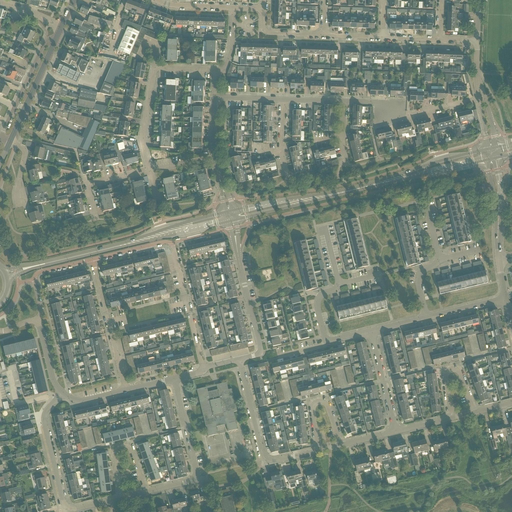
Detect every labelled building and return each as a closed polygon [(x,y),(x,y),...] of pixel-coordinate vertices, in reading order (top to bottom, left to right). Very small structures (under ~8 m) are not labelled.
[(103,0),(93,0),(93,2),(96,3),(95,7),(101,10),(103,7),(106,1),(103,0)] [(131,11),(134,3),(128,1),(125,8),(131,11)] [(137,13),(140,5),(134,3),(131,11),(137,13)] [(459,8),(459,5),(452,4),(451,4),(451,7),(447,7),(446,8),(446,10),(446,11),(447,11),(447,13),(455,14),(458,14),(459,14),(459,11),(455,11),(455,8),(459,8)] [(89,12),(92,13),(93,13),(94,11),(83,5),(82,7),(81,7),(80,10),(81,10),(80,12),(87,15),(89,12)] [(146,8),(140,5),(137,13),(143,15),(146,8)] [(101,10),(95,7),(94,11),(102,14),(108,16),(109,14),(106,12),(101,10)] [(153,19),(156,11),(150,9),(148,16),(153,19)] [(159,21),(162,14),(156,11),(153,19),(159,21)] [(165,23),(167,16),(162,14),(159,21),(165,23)] [(111,26),(112,22),(89,16),(87,22),(87,23),(90,24),(93,25),(98,27),(110,30),(111,26)] [(173,18),(167,16),(165,23),(170,25),(173,18)] [(95,28),(83,23),(84,21),(77,17),(74,23),(80,26),(81,27),(81,26),(87,29),(89,29),(94,31),(95,28)] [(130,55),(131,53),(132,50),(133,47),(134,45),(136,42),(137,39),(138,36),(139,33),(142,28),(141,27),(138,26),(133,24),(129,22),(125,21),(124,23),(122,24),(123,25),(121,29),(126,31),(118,50),(130,55)] [(78,32),(79,30),(72,27),(70,32),(76,35),(84,37),(85,35),(78,32)] [(35,35),(34,35),(35,34),(32,32),(31,32),(28,31),(25,37),(20,34),(17,41),(22,43),(24,39),(31,42),(33,38),(34,37),(35,36),(35,35)] [(80,43),(84,44),(85,42),(85,39),(76,36),(74,39),(72,38),(68,46),(69,46),(69,47),(71,48),(72,47),(77,50),(77,49),(79,50),(78,51),(80,52),(82,47),(79,46),(80,43)] [(26,52),(21,49),(23,46),(16,43),(13,51),(15,52),(14,55),(23,59),(26,52)] [(277,46),(271,46),(271,57),(277,57),(276,63),(276,69),(279,69),(280,57),(277,57),(277,46)] [(280,57),(279,69),(282,69),(283,59),(289,59),(289,47),(288,47),(288,48),(283,48),(283,57),(280,57)] [(289,59),(289,63),(292,63),(292,61),(298,61),(298,50),(295,50),(295,49),(290,48),(290,47),(289,47),(289,59)] [(4,50),(0,48),(0,60),(7,63),(9,59),(1,56),(4,50)] [(331,56),(331,59),(334,59),(334,56),(337,56),(337,60),(336,60),(336,69),(340,69),(340,53),(337,53),(338,48),(332,48),(331,56)] [(365,49),(365,52),(362,52),(362,60),(371,60),(372,50),(365,49)] [(351,61),(351,59),(351,50),(345,50),(345,54),(342,53),(342,59),(342,71),(345,71),(347,71),(347,65),(345,65),(345,62),(351,62),(351,61)] [(358,51),(351,50),(351,59),(357,59),(357,71),(360,72),(360,58),(360,54),(357,53),(358,51)] [(396,51),(395,61),(401,61),(401,65),(401,67),(404,67),(404,64),(405,54),(402,54),(402,51),(401,50),(399,50),(398,51),(396,51)] [(413,63),(414,53),(412,52),(411,52),(408,52),(408,55),(405,54),(404,64),(407,64),(407,63),(413,63)] [(61,61),(66,64),(70,66),(72,61),(76,63),(79,58),(75,57),(75,59),(71,57),(64,54),(61,61)] [(81,60),(78,66),(80,72),(84,74),(89,63),(81,60)] [(134,60),(132,70),(134,71),(137,71),(144,72),(146,65),(140,64),(141,62),(142,62),(134,60)] [(2,62),(0,65),(0,68),(9,73),(6,77),(13,80),(14,79),(15,80),(16,79),(16,78),(16,76),(15,76),(17,73),(12,71),(14,66),(2,62)] [(118,82),(119,78),(125,65),(113,62),(112,65),(119,68),(110,87),(104,84),(99,94),(104,95),(112,96),(112,95),(118,82)] [(59,64),(55,72),(75,81),(79,73),(59,64)] [(234,66),(231,65),(228,73),(227,84),(231,84),(231,89),(235,90),(235,89),(237,89),(237,80),(237,78),(231,77),(232,74),(231,74),(234,66)] [(287,87),(287,83),(288,69),(285,69),(284,77),(278,77),(277,80),(277,88),(284,89),(284,85),(287,85),(287,87)] [(297,89),(297,78),(291,78),(291,69),(288,69),(287,83),(291,83),(290,89),(297,89)] [(327,76),(327,83),(331,83),(331,92),(337,92),(337,82),(331,82),(331,70),(328,70),(327,76)] [(143,80),(144,72),(137,71),(134,71),(133,75),(132,75),(131,77),(127,77),(126,80),(138,82),(138,81),(137,81),(138,79),(143,80)] [(347,89),(347,79),(348,71),(347,71),(345,71),(344,78),(343,78),(343,82),(337,82),(337,92),(343,93),(344,89),(347,89)] [(357,93),(357,85),(357,82),(353,82),(353,84),(350,84),(351,82),(351,79),(351,71),(348,71),(347,79),(347,89),(347,88),(350,89),(350,93),(357,93)] [(6,82),(0,80),(0,93),(6,96),(10,89),(5,87),(6,82)] [(65,98),(66,97),(79,100),(77,106),(93,110),(97,93),(81,89),(79,96),(67,93),(61,91),(62,88),(50,83),(47,91),(55,94),(54,94),(59,96),(60,96),(65,98)] [(140,85),(134,84),(131,83),(131,84),(128,83),(127,87),(131,87),(130,90),(139,92),(140,85)] [(448,89),(448,94),(452,94),(452,96),(458,96),(458,86),(452,85),(451,83),(448,83),(448,89)] [(138,98),(139,92),(130,90),(130,93),(126,93),(126,96),(129,97),(138,99),(138,98)] [(417,101),(417,93),(417,91),(409,90),(408,94),(410,95),(410,100),(417,101)] [(59,97),(53,94),(47,92),(45,97),(52,100),(53,98),(58,100),(59,97)] [(176,97),(164,96),(164,101),(163,101),(167,101),(167,104),(163,104),(175,105),(175,104),(178,104),(178,97),(176,97)] [(205,98),(194,97),(191,97),(191,105),(193,105),(201,106),(201,103),(205,103),(205,98)] [(69,107),(60,103),(59,106),(53,104),(53,105),(51,105),(52,103),(44,100),(41,106),(50,110),(50,109),(53,110),(53,111),(57,111),(66,113),(74,115),(76,108),(69,107)] [(126,106),(126,110),(134,111),(135,104),(125,102),(124,105),(126,106)] [(172,112),(174,112),(175,105),(163,104),(163,106),(160,106),(160,107),(161,107),(161,109),(160,109),(159,112),(172,112)] [(263,109),(263,112),(272,112),(272,107),(268,107),(268,104),(260,104),(260,109),(263,109)] [(201,108),(201,106),(193,105),(191,105),(193,108),(193,113),(204,113),(204,108),(201,108)] [(133,118),(134,111),(126,110),(125,113),(123,113),(122,116),(133,118)] [(471,111),(464,112),(466,120),(468,120),(470,119),(470,120),(478,119),(476,110),(475,110),(477,115),(472,116),(471,111)] [(89,147),(101,120),(94,119),(83,117),(74,115),(66,113),(57,111),(56,117),(65,118),(68,119),(68,122),(86,129),(83,136),(61,128),(59,133),(57,137),(54,144),(54,145),(78,150),(81,151),(87,152),(89,147)] [(464,112),(458,114),(460,123),(461,126),(468,125),(467,124),(466,120),(464,112)] [(450,117),(443,119),(445,127),(449,126),(449,127),(452,127),(451,120),(450,117)] [(50,129),(53,122),(44,118),(41,125),(50,129)] [(438,125),(434,126),(436,134),(438,142),(441,141),(438,130),(442,129),(442,128),(445,127),(443,119),(437,121),(438,125)] [(429,120),(422,121),(424,129),(428,128),(428,131),(432,130),(429,120)] [(422,121),(416,123),(417,129),(418,133),(418,134),(419,133),(422,133),(421,130),(424,129),(422,121)] [(120,129),(128,130),(130,124),(119,122),(118,125),(121,126),(120,129)] [(415,133),(412,134),(410,124),(403,126),(405,134),(406,138),(409,137),(409,136),(413,135),(413,137),(416,136),(415,133)] [(47,136),(50,129),(41,125),(37,132),(47,136)] [(401,134),(405,134),(403,126),(396,127),(399,138),(402,137),(401,134)] [(128,130),(120,129),(118,129),(117,136),(127,138),(128,130)] [(391,129),(384,131),(385,139),(386,139),(385,138),(388,137),(389,140),(393,139),(391,129)] [(359,138),(358,135),(359,135),(359,132),(351,131),(353,136),(349,137),(350,143),(358,141),(358,138),(359,138)] [(385,139),(384,131),(377,132),(378,139),(376,139),(379,153),(380,156),(386,155),(385,152),(382,153),(380,143),(384,142),(384,141),(386,141),(386,139),(385,139)] [(301,138),(301,132),(292,132),(292,137),(292,141),(300,141),(301,138)] [(54,144),(57,137),(55,136),(53,139),(50,138),(48,141),(54,144)] [(359,141),(358,141),(350,143),(352,150),(360,148),(359,144),(360,144),(359,141)] [(244,148),(244,142),(242,142),(233,142),(233,147),(234,147),(234,152),(241,152),(241,148),(244,148)] [(116,151),(109,153),(110,155),(112,165),(119,163),(118,160),(121,159),(119,151),(119,150),(117,144),(117,143),(114,144),(116,151)] [(119,144),(117,144),(119,150),(119,151),(121,159),(125,158),(127,166),(129,165),(131,164),(131,165),(132,165),(131,164),(138,162),(136,154),(134,155),(133,149),(128,150),(128,149),(125,150),(125,149),(123,143),(119,144)] [(299,147),(298,143),(292,143),(293,148),(289,149),(290,154),(299,152),(298,147),(299,147)] [(54,153),(55,151),(55,148),(49,147),(41,145),(40,149),(36,148),(34,155),(33,158),(35,159),(36,159),(45,161),(48,151),(54,153)] [(361,147),(360,148),(352,150),(353,156),(362,154),(361,150),(362,150),(361,147)] [(70,152),(55,148),(55,151),(57,151),(57,149),(59,150),(58,154),(64,155),(63,159),(68,160),(70,152)] [(365,159),(364,155),(364,153),(362,154),(353,156),(355,162),(365,159)] [(231,159),(232,164),(240,162),(243,161),(242,156),(239,157),(239,154),(231,154),(232,158),(231,159)] [(102,166),(99,155),(96,155),(97,159),(94,160),(93,162),(91,163),(93,171),(93,172),(100,171),(99,167),(102,166)] [(110,155),(103,157),(104,161),(105,166),(112,165),(110,155)] [(81,161),(80,161),(84,175),(87,174),(89,174),(88,172),(93,171),(91,163),(90,158),(87,159),(87,160),(81,162),(81,161)] [(43,179),(39,164),(31,167),(32,172),(29,172),(31,178),(30,179),(31,182),(32,181),(32,182),(39,180),(43,179)] [(303,167),(294,169),(295,174),(298,174),(299,176),(307,174),(305,166),(303,167)] [(63,172),(71,174),(72,170),(61,168),(59,176),(62,177),(63,172)] [(249,181),(248,176),(247,176),(236,179),(237,184),(249,181)] [(163,186),(174,183),(176,183),(176,182),(175,182),(174,177),(161,181),(163,180),(163,182),(162,183),(163,186)] [(71,184),(72,188),(80,186),(79,179),(69,182),(69,185),(71,184)] [(129,181),(129,183),(130,184),(132,184),(133,189),(145,186),(144,184),(143,184),(142,182),(144,181),(137,183),(136,179),(129,181)] [(100,188),(101,188),(102,191),(97,192),(99,192),(100,194),(99,194),(99,197),(113,194),(111,189),(113,189),(112,185),(100,188)] [(212,190),(211,185),(200,187),(201,192),(202,192),(203,198),(211,196),(210,190),(212,190)] [(73,191),(68,193),(69,196),(75,194),(82,192),(80,186),(72,188),(73,191)] [(34,193),(30,194),(32,203),(36,202),(37,205),(45,203),(44,198),(43,194),(42,194),(41,187),(39,188),(33,189),(34,193)] [(177,187),(175,188),(163,191),(165,190),(166,192),(165,193),(163,193),(164,196),(165,195),(165,196),(178,193),(179,192),(177,187)] [(179,199),(178,193),(165,196),(166,198),(167,198),(167,200),(166,200),(166,201),(173,199),(175,198),(176,200),(179,199)] [(114,199),(113,194),(99,197),(100,200),(101,200),(102,202),(100,202),(114,199)] [(447,197),(446,198),(447,197),(449,203),(461,200),(460,196),(459,197),(459,195),(459,194),(447,197)] [(83,206),(81,199),(70,202),(72,209),(73,208),(76,207),(76,208),(83,206)] [(115,204),(114,199),(100,202),(102,202),(102,204),(101,204),(102,207),(115,204)] [(461,200),(449,203),(450,208),(461,205),(461,203),(461,200)] [(115,204),(102,207),(102,210),(103,210),(104,211),(102,212),(112,210),(112,212),(117,211),(115,204)] [(461,205),(450,208),(451,213),(463,210),(462,207),(461,205)] [(85,213),(83,206),(76,208),(76,207),(73,208),(74,215),(85,213)] [(29,215),(31,223),(42,221),(40,213),(43,212),(42,207),(32,209),(33,214),(29,215)] [(463,210),(451,213),(452,218),(464,215),(463,213),(464,213),(463,210)] [(464,215),(452,218),(454,223),(466,221),(465,217),(464,218),(464,215)] [(410,221),(409,216),(395,219),(396,221),(397,221),(398,224),(410,221)] [(357,219),(344,222),(345,228),(357,225),(356,221),(358,221),(357,219)] [(411,227),(410,221),(398,224),(399,228),(397,228),(398,230),(411,227)] [(466,221),(454,223),(455,229),(466,226),(466,224),(466,221)] [(357,225),(345,228),(346,233),(360,229),(359,228),(358,228),(357,225)] [(413,232),(411,227),(398,230),(398,231),(400,231),(401,235),(413,232)] [(360,229),(346,233),(347,238),(360,235),(359,231),(360,231),(360,229)] [(468,231),(456,234),(458,239),(469,236),(468,234),(469,234),(468,231)] [(414,237),(413,232),(401,235),(401,238),(400,239),(400,240),(414,237)] [(360,235),(347,238),(349,243),(362,240),(362,238),(360,239),(360,235)] [(459,244),(457,245),(458,245),(459,245),(471,242),(470,238),(469,236),(458,239),(459,244)] [(415,242),(414,237),(400,240),(401,242),(402,241),(403,245),(415,242)] [(220,239),(218,240),(220,249),(223,248),(223,249),(226,248),(224,239),(220,240),(220,239)] [(362,240),(349,243),(350,248),(362,245),(361,242),(363,241),(362,240)] [(296,245),(297,249),(306,246),(305,241),(306,241),(294,243),(295,245),(296,245)] [(206,243),(208,252),(214,251),(212,242),(208,243),(208,242),(206,243)] [(416,248),(415,242),(403,245),(404,249),(403,249),(403,251),(416,248)] [(203,254),(200,245),(196,245),(194,245),(196,254),(200,254),(203,254)] [(362,245),(350,248),(351,254),(365,250),(365,249),(363,249),(362,245)] [(418,253),(416,248),(403,251),(403,252),(405,252),(406,256),(418,253)] [(365,250),(351,254),(353,259),(365,256),(364,252),(365,252),(365,250)] [(419,258),(418,253),(406,256),(406,259),(405,260),(405,261),(419,258)] [(153,255),(151,256),(153,265),(156,264),(157,265),(159,264),(157,255),(153,256),(153,255)] [(365,256),(353,259),(354,264),(368,261),(367,259),(366,260),(365,256)] [(145,258),(142,258),(140,258),(142,268),(145,267),(145,268),(148,267),(145,258)] [(420,263),(419,258),(405,261),(406,263),(407,262),(408,266),(407,266),(407,267),(420,263)] [(229,260),(221,262),(223,269),(230,267),(230,266),(231,266),(230,263),(229,263),(229,260)] [(127,262),(125,262),(126,264),(127,271),(131,270),(131,271),(134,270),(131,261),(128,262),(127,262)] [(368,261),(354,264),(355,270),(369,266),(367,266),(366,263),(368,262),(368,261)] [(119,264),(116,265),(116,264),(114,265),(116,274),(119,273),(119,274),(122,273),(119,264)] [(116,274),(114,265),(111,265),(112,266),(108,267),(110,276),(113,275),(116,274)] [(110,276),(108,267),(104,268),(104,267),(102,268),(104,276),(107,276),(109,284),(112,284),(110,276)] [(189,270),(191,276),(202,274),(200,267),(189,270)] [(232,273),(230,267),(223,269),(220,269),(221,275),(224,275),(232,273)] [(93,282),(91,274),(88,275),(87,271),(85,272),(81,273),(84,282),(84,285),(90,283),(90,282),(93,282)] [(485,273),(479,274),(482,283),(485,282),(486,284),(488,283),(485,271),(484,271),(485,273)] [(84,282),(81,273),(78,274),(78,273),(75,274),(78,283),(81,282),(81,285),(84,285),(84,282)] [(191,276),(192,282),(200,280),(203,280),(202,274),(191,276)] [(72,285),(70,276),(66,277),(66,276),(64,277),(66,286),(69,285),(69,286),(72,285)] [(58,289),(60,288),(58,279),(54,280),(54,279),(52,280),(54,289),(57,288),(58,289)] [(204,279),(203,280),(200,280),(192,282),(194,288),(201,286),(205,286),(204,279)] [(51,289),(54,289),(52,280),(50,280),(50,281),(46,282),(49,291),(51,290),(51,289)] [(169,293),(168,290),(168,288),(167,285),(166,282),(161,283),(162,287),(159,288),(161,296),(167,294),(169,293)] [(445,293),(443,283),(438,284),(437,283),(440,295),(440,293),(443,292),(444,294),(445,293)] [(235,287),(235,285),(227,287),(228,293),(236,291),(236,290),(237,290),(236,287),(235,287)] [(155,297),(161,296),(159,288),(153,289),(155,297)] [(155,297),(153,289),(146,291),(148,299),(155,297)] [(136,302),(142,300),(140,292),(140,291),(138,291),(134,292),(134,294),(136,302)] [(148,299),(146,291),(140,292),(142,300),(148,299)] [(238,297),(236,291),(228,293),(230,299),(238,297)] [(196,300),(204,298),(207,298),(206,292),(203,292),(195,294),(196,300)] [(118,306),(116,298),(115,296),(115,293),(111,294),(112,299),(110,300),(112,308),(118,306)] [(122,297),(121,294),(117,295),(115,296),(116,298),(118,306),(124,305),(122,297)] [(130,303),(136,302),(134,294),(128,295),(130,303)] [(299,297),(298,294),(292,295),(293,299),(291,299),(292,305),(300,303),(301,303),(299,297)] [(84,297),(85,304),(93,302),(92,295),(84,297)] [(130,303),(128,295),(122,297),(124,305),(130,303)] [(384,297),(379,298),(382,310),(385,309),(387,308),(387,309),(384,297),(384,296),(383,296),(384,297)] [(206,305),(204,298),(196,300),(198,307),(206,305)] [(379,298),(373,300),(376,311),(378,310),(378,311),(382,310),(379,298)] [(274,305),(273,300),(263,302),(263,306),(264,312),(265,311),(274,309),(273,305),(274,305)] [(373,300),(368,301),(371,313),(374,312),(374,311),(376,311),(373,300)] [(368,301),(363,302),(366,314),(368,313),(368,314),(371,313),(368,301)] [(95,308),(93,302),(85,304),(87,310),(95,308)] [(363,302),(358,303),(361,315),(364,315),(364,314),(366,314),(363,302)] [(52,305),(54,311),(62,309),(60,303),(52,305)] [(292,305),(290,305),(291,310),(292,311),(294,310),(295,314),(302,312),(303,312),(301,306),(300,303),(292,305)] [(358,303),(352,305),(355,316),(357,316),(361,315),(358,303)] [(352,305),(347,306),(350,318),(353,317),(355,316),(352,305)] [(347,306),(342,307),(345,319),(347,318),(347,319),(350,318),(347,306)] [(336,307),(336,308),(339,321),(343,320),(343,319),(345,319),(342,307),(337,309),(336,307)] [(96,314),(95,308),(87,310),(88,316),(96,314)] [(200,313),(201,319),(209,318),(212,317),(210,308),(201,310),(202,313),(200,313)] [(498,312),(497,311),(493,311),(492,308),(484,310),(485,314),(489,313),(491,319),(499,317),(498,314),(499,313),(498,312)] [(63,315),(62,309),(54,311),(55,317),(63,315)] [(276,309),(274,309),(265,311),(265,314),(267,320),(275,318),(273,313),(277,312),(276,309)] [(328,314),(335,312),(334,310),(323,312),(325,319),(329,318),(328,314)] [(295,314),(293,314),(294,317),(295,316),(297,322),(299,322),(304,320),(305,320),(303,314),(303,315),(302,312),(295,314)] [(90,322),(98,320),(96,314),(88,316),(90,322)] [(65,322),(63,315),(55,317),(56,324),(65,322)] [(477,317),(477,316),(470,317),(472,325),(480,323),(479,317),(477,317)] [(500,323),(499,317),(491,319),(492,325),(500,323)] [(275,318),(267,320),(268,323),(267,323),(269,329),(277,327),(276,321),(275,321),(275,318)] [(184,319),(178,321),(180,329),(186,327),(184,319)] [(98,320),(90,322),(87,323),(88,329),(91,328),(99,326),(98,320)] [(305,323),(304,320),(299,322),(299,325),(297,325),(299,331),(298,331),(306,329),(307,329),(305,323)] [(180,329),(178,321),(172,322),(174,330),(175,334),(181,332),(180,329)] [(66,328),(65,322),(56,324),(58,330),(66,328)] [(174,330),(172,322),(166,323),(168,332),(174,330)] [(168,332),(166,323),(159,325),(161,333),(168,332)] [(448,331),(446,323),(440,324),(442,332),(448,331)] [(502,329),(500,323),(492,325),(494,331),(502,329)] [(101,333),(99,326),(91,328),(93,334),(94,334),(95,336),(99,335),(99,333),(101,333)] [(155,335),(153,326),(147,328),(149,336),(155,335)] [(280,326),(277,327),(269,329),(270,332),(269,332),(271,338),(279,336),(278,330),(281,330),(280,326)] [(435,326),(428,327),(430,335),(431,338),(433,345),(436,344),(437,344),(436,341),(434,339),(433,334),(436,333),(437,335),(440,335),(439,333),(439,330),(436,331),(435,326)] [(68,334),(66,328),(58,330),(59,336),(68,334)] [(141,329),(143,338),(144,340),(150,339),(149,336),(147,328),(141,329)] [(245,330),(245,328),(237,330),(234,331),(235,337),(238,336),(246,334),(246,332),(247,332),(246,330),(245,330)] [(204,331),(205,337),(213,336),(216,335),(215,329),(212,330),(204,331)] [(309,338),(308,332),(307,332),(306,329),(298,331),(296,332),(297,335),(299,334),(301,340),(309,338)] [(503,335),(502,329),(494,331),(495,337),(503,335)] [(418,338),(416,330),(410,331),(412,339),(413,342),(414,345),(414,346),(415,349),(421,347),(420,345),(420,344),(417,344),(416,338),(418,338)] [(127,336),(128,339),(128,342),(129,344),(138,342),(137,339),(135,331),(129,332),(129,336),(127,336)] [(412,339),(410,331),(404,333),(406,341),(412,339)] [(386,337),(384,338),(385,344),(393,342),(396,341),(394,332),(386,334),(386,337)] [(69,340),(68,334),(59,336),(61,342),(63,342),(63,344),(68,343),(67,340),(69,340)] [(248,340),(246,334),(238,336),(240,342),(248,340)] [(279,336),(271,338),(272,341),(271,341),(273,347),(281,345),(280,339),(282,338),(283,339),(288,338),(287,334),(282,335),(279,336)] [(505,341),(503,335),(495,337),(497,343),(505,341)] [(104,344),(102,338),(94,340),(94,338),(90,339),(92,347),(95,346),(104,344)] [(506,347),(505,341),(497,343),(498,349),(506,347)] [(216,348),(215,342),(207,343),(208,350),(216,348)] [(395,348),(393,342),(385,344),(387,350),(395,348)] [(63,347),(62,348),(64,354),(72,352),(71,349),(75,348),(73,343),(63,346),(63,347)] [(356,344),(358,351),(366,349),(365,343),(356,344)] [(105,350),(104,344),(95,346),(92,347),(94,353),(97,352),(105,350)] [(344,348),(338,349),(340,357),(341,363),(345,362),(344,356),(346,355),(344,348)] [(396,354),(395,348),(387,350),(388,356),(396,354)] [(367,355),(366,349),(358,351),(359,357),(367,355)] [(463,349),(456,351),(458,359),(465,357),(463,349)] [(107,356),(105,350),(97,352),(98,358),(107,356)] [(188,362),(186,354),(185,350),(179,352),(180,356),(182,364),(188,362)] [(334,358),(332,350),(326,352),(328,360),(328,363),(334,362),(334,358)] [(458,359),(456,351),(450,352),(452,360),(458,359)] [(73,358),(72,352),(64,354),(65,360),(73,358)] [(452,360),(450,352),(444,354),(446,362),(452,360)] [(192,353),(186,354),(188,362),(194,361),(192,353)] [(398,361),(396,354),(388,356),(390,363),(398,361)] [(446,362),(444,354),(438,355),(440,363),(446,362)] [(315,363),(314,355),(308,356),(308,358),(305,359),(308,368),(308,371),(312,370),(310,364),(315,363)] [(369,361),(367,355),(359,357),(361,363),(369,361)] [(440,363),(438,355),(432,356),(434,365),(440,363)] [(108,362),(107,356),(98,358),(100,364),(108,362)] [(182,364),(180,356),(174,357),(176,365),(182,364)] [(176,365),(174,357),(168,359),(170,367),(176,365)] [(75,364),(73,358),(65,360),(67,366),(75,364)] [(302,358),(296,359),(298,367),(299,371),(308,368),(305,359),(302,359),(302,358)] [(168,359),(162,360),(164,368),(170,367),(168,359)] [(164,368),(162,360),(155,362),(157,370),(164,368)] [(511,366),(509,360),(501,362),(499,362),(500,365),(502,364),(503,368),(511,366)] [(370,367),(369,361),(361,363),(362,369),(370,367)] [(399,367),(398,361),(390,363),(391,369),(399,367)] [(110,369),(108,362),(100,364),(101,370),(110,369)] [(145,373),(143,365),(137,366),(136,362),(133,363),(134,364),(134,366),(135,369),(136,372),(136,374),(139,374),(145,373)] [(157,370),(155,362),(149,363),(151,371),(157,370)] [(151,371),(149,363),(143,365),(145,373),(151,371)] [(251,370),(252,376),(260,374),(259,368),(265,367),(264,363),(254,366),(255,369),(251,370)] [(280,372),(278,363),(272,365),(273,373),(280,372)] [(76,370),(75,364),(67,366),(66,366),(66,367),(66,366),(67,370),(68,370),(68,372),(76,370)] [(468,367),(470,372),(477,370),(475,364),(468,367)] [(372,373),(370,367),(362,369),(364,375),(372,373)] [(401,373),(399,367),(391,369),(393,375),(401,373)] [(111,375),(110,369),(101,370),(101,371),(103,377),(111,375)] [(503,371),(505,377),(511,375),(511,371),(511,369),(503,371)] [(436,381),(435,374),(432,375),(432,370),(424,372),(424,376),(427,376),(428,382),(436,381)] [(480,376),(477,370),(470,372),(472,378),(480,376)] [(373,379),(372,373),(364,375),(365,381),(373,379)] [(262,380),(260,374),(252,376),(254,382),(262,380)] [(79,382),(78,376),(70,378),(71,384),(79,382)] [(482,382),(480,376),(472,378),(474,384),(482,382)] [(263,387),(262,380),(254,382),(255,389),(263,387)] [(485,380),(482,382),(474,384),(476,390),(482,388),(484,388),(484,387),(487,386),(485,380)] [(330,381),(324,383),(326,391),(332,389),(330,381)] [(205,388),(197,390),(208,436),(218,434),(216,427),(226,425),(228,432),(238,429),(234,412),(237,411),(235,404),(233,397),(234,397),(232,389),(228,390),(227,383),(219,384),(220,389),(206,393),(205,388)] [(326,391),(324,383),(318,384),(320,392),(326,391)] [(320,392),(318,384),(312,386),(313,394),(320,392)] [(405,392),(404,385),(396,387),(396,390),(395,391),(396,393),(397,394),(405,392)] [(313,394),(312,386),(305,387),(307,395),(313,394)] [(375,386),(367,388),(368,394),(376,392),(375,386)] [(265,393),(263,387),(255,389),(257,395),(265,393)] [(307,395),(305,387),(299,389),(301,397),(307,395)] [(486,393),(484,388),(482,388),(476,390),(478,396),(486,393)] [(160,392),(161,398),(169,396),(168,390),(160,392)] [(257,395),(258,401),(266,399),(269,398),(268,392),(265,393),(257,395)] [(338,398),(335,399),(337,405),(345,402),(348,401),(346,395),(344,396),(343,392),(337,393),(338,398)] [(378,398),(376,392),(368,394),(370,400),(378,398)] [(489,392),(486,393),(478,396),(481,402),(483,401),(485,405),(493,403),(489,392)] [(398,396),(399,402),(407,401),(406,394),(398,396)] [(147,395),(141,396),(143,404),(149,403),(147,395)] [(171,402),(169,396),(161,398),(163,404),(171,402)] [(131,407),(129,399),(123,401),(124,409),(131,407)] [(268,405),(266,399),(258,401),(260,407),(268,405)] [(379,401),(371,403),(372,409),(380,407),(379,401)] [(409,407),(407,401),(399,402),(401,409),(409,407)] [(118,410),(116,402),(110,404),(112,412),(118,410)] [(172,408),(171,402),(163,404),(164,410),(172,408)] [(303,407),(300,407),(299,402),(296,403),(290,404),(292,414),(295,414),(303,413),(303,407)] [(347,408),(345,402),(337,405),(339,411),(347,408)] [(107,413),(105,405),(99,406),(101,415),(107,413)] [(28,406),(15,409),(16,410),(17,413),(19,413),(21,421),(29,419),(28,416),(27,416),(27,415),(30,414),(28,406)] [(101,415),(99,406),(93,408),(95,416),(101,415)] [(410,413),(409,407),(401,409),(402,415),(410,413)] [(95,416),(93,408),(87,409),(89,418),(95,416)] [(173,411),(172,408),(164,410),(166,417),(174,415),(175,415),(174,411),(173,411)] [(350,411),(348,412),(347,408),(339,411),(341,417),(349,414),(350,413),(350,411)] [(89,418),(87,409),(81,411),(83,419),(89,418)] [(83,419),(81,411),(74,412),(76,420),(76,421),(83,419)] [(383,419),(382,413),(374,415),(375,421),(383,419)] [(413,419),(412,419),(410,413),(402,415),(404,421),(405,421),(405,424),(414,422),(413,419)] [(351,420),(349,414),(341,417),(343,422),(351,420)] [(54,417),(55,424),(63,422),(62,415),(54,417)] [(175,421),(174,415),(166,417),(167,423),(175,421)] [(272,424),(271,418),(263,420),(264,426),(272,424)] [(385,426),(383,419),(375,421),(377,427),(385,426)] [(353,426),(351,420),(343,422),(345,428),(353,426)] [(177,427),(175,421),(167,423),(169,429),(177,427)] [(65,428),(63,422),(55,424),(57,430),(65,428)] [(34,433),(33,425),(26,427),(25,423),(18,425),(19,429),(23,428),(25,435),(34,433)] [(505,425),(498,427),(500,438),(504,437),(506,436),(510,451),(511,450),(511,442),(510,436),(510,435),(509,433),(507,433),(506,431),(505,425)] [(266,432),(266,435),(275,433),(274,432),(273,427),(273,426),(265,428),(265,429),(264,429),(265,432),(266,432)] [(355,432),(353,426),(345,428),(348,434),(355,432)] [(498,427),(491,429),(493,438),(497,437),(497,439),(501,439),(500,438),(498,427)] [(65,428),(57,430),(58,436),(66,434),(70,433),(69,430),(66,431),(65,428)] [(127,429),(126,428),(123,428),(123,430),(112,432),(112,431),(108,432),(108,433),(103,435),(103,436),(105,444),(111,443),(112,445),(115,444),(114,442),(126,439),(127,441),(129,440),(129,438),(135,437),(133,429),(132,428),(127,429)] [(276,439),(275,433),(266,435),(268,441),(276,439)] [(58,436),(60,442),(68,440),(66,434),(58,436)] [(178,434),(170,435),(172,442),(180,440),(178,434)] [(268,441),(269,447),(278,445),(276,439),(268,441)] [(446,439),(439,441),(441,448),(444,448),(444,450),(448,449),(446,439)] [(181,446),(180,440),(172,442),(173,448),(181,446)] [(426,440),(419,442),(421,451),(425,450),(425,451),(428,451),(426,440)] [(404,441),(398,443),(401,455),(408,453),(407,446),(406,446),(404,441)] [(441,448),(439,441),(432,443),(435,452),(438,452),(438,449),(441,448)] [(36,442),(24,445),(26,454),(38,451),(36,442)] [(142,442),(136,445),(137,448),(139,447),(143,459),(141,460),(142,462),(144,462),(146,467),(148,473),(146,474),(147,477),(149,476),(151,482),(160,479),(160,478),(158,474),(160,473),(159,471),(158,469),(157,469),(155,464),(153,459),(155,458),(153,455),(152,455),(148,445),(149,444),(149,442),(143,444),(142,442)] [(395,456),(397,456),(401,455),(398,443),(398,442),(394,443),(394,444),(393,444),(394,449),(393,449),(395,456),(392,457),(394,468),(398,467),(395,456)] [(421,451),(419,442),(412,444),(415,454),(418,453),(418,452),(421,451)] [(279,451),(280,455),(289,452),(287,443),(283,443),(285,450),(279,451)] [(271,453),(279,451),(278,445),(269,447),(271,453)] [(72,446),(69,446),(61,448),(63,454),(73,452),(72,446)] [(182,448),(174,450),(175,456),(183,455),(183,452),(184,452),(183,449),(182,449),(182,448)] [(391,469),(394,468),(392,457),(389,458),(387,450),(380,451),(382,461),(383,465),(390,463),(391,469)] [(108,451),(101,452),(101,454),(95,455),(95,457),(97,457),(98,468),(97,468),(97,472),(99,472),(100,483),(99,483),(99,487),(101,487),(101,493),(111,491),(110,485),(112,485),(112,482),(110,483),(108,470),(110,470),(110,467),(108,468),(106,456),(109,455),(108,451)] [(382,461),(380,451),(373,453),(376,463),(382,461)] [(32,458),(32,462),(41,460),(39,454),(32,455),(32,454),(26,456),(27,459),(32,458)] [(185,461),(183,455),(175,456),(177,463),(185,461)] [(368,458),(362,460),(364,470),(370,468),(371,468),(370,465),(368,458)] [(72,459),(64,461),(66,467),(74,465),(80,464),(81,463),(80,461),(73,462),(72,459)] [(42,466),(41,460),(32,462),(33,465),(29,466),(30,469),(35,468),(35,467),(42,466)] [(364,470),(362,460),(355,462),(356,469),(357,471),(364,470)] [(186,467),(185,461),(177,463),(178,469),(186,467)] [(75,471),(75,468),(81,466),(80,466),(80,464),(74,465),(66,467),(67,473),(75,471)] [(187,469),(186,467),(178,469),(175,469),(177,479),(182,478),(181,475),(188,473),(187,473),(188,472),(188,469),(187,469)] [(271,477),(267,478),(269,486),(274,484),(275,485),(280,484),(281,483),(281,480),(284,480),(284,476),(283,476),(282,476),(281,472),(279,473),(278,472),(277,471),(275,471),(274,472),(275,473),(270,474),(271,477)] [(300,471),(293,472),(295,483),(296,485),(302,483),(303,487),(307,486),(305,480),(302,481),(300,471)] [(322,485),(320,478),(317,478),(315,471),(306,473),(308,481),(313,480),(314,483),(315,486),(319,485),(322,485)] [(293,472),(286,474),(287,476),(288,482),(289,484),(295,483),(293,472)] [(0,487),(9,485),(7,480),(9,480),(7,473),(0,475),(1,478),(0,478),(0,487)] [(37,475),(33,476),(34,481),(37,480),(37,482),(39,490),(41,489),(44,489),(45,489),(45,488),(47,488),(44,478),(41,479),(40,474),(37,475)] [(68,476),(69,482),(77,480),(76,474),(68,476)] [(387,476),(389,484),(397,481),(395,474),(387,476)] [(79,486),(77,480),(69,482),(71,488),(79,486)] [(82,485),(79,486),(71,488),(72,494),(80,492),(84,491),(82,485)] [(7,493),(1,494),(3,503),(9,502),(11,501),(10,495),(15,494),(15,493),(22,492),(20,486),(14,488),(8,489),(6,490),(7,493)] [(239,511),(238,506),(235,490),(233,491),(232,486),(226,488),(226,490),(219,492),(221,499),(220,499),(222,511),(235,511),(239,511)] [(193,501),(189,502),(190,507),(194,506),(194,503),(206,500),(204,493),(199,494),(198,491),(197,491),(194,491),(193,492),(194,492),(190,493),(191,497),(192,497),(193,501)] [(82,499),(80,492),(72,494),(74,500),(82,499)] [(47,494),(39,496),(37,497),(39,504),(49,501),(47,494)] [(187,506),(185,498),(178,500),(180,509),(183,508),(183,507),(187,506)] [(174,511),(180,510),(180,509),(178,500),(171,502),(174,511)] [(14,511),(14,510),(27,507),(26,501),(17,503),(17,504),(12,505),(12,508),(5,510),(5,511),(14,511)] [(50,509),(49,501),(39,504),(41,511),(50,509)]
